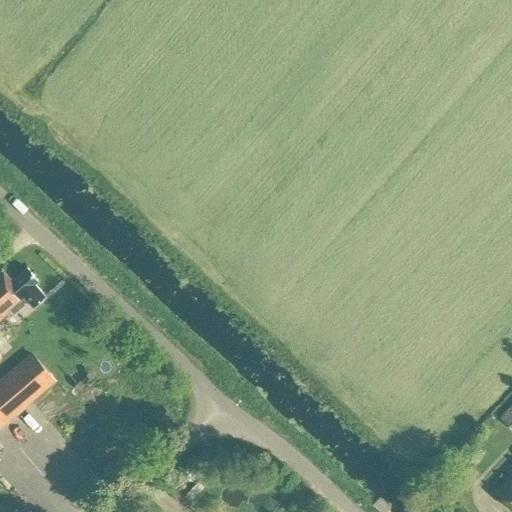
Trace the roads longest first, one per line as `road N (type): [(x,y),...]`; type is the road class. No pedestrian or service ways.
road 1 (unclassified): [(219,408),(0,197)]
road 2 (unclassified): [(349,511),(264,435),(219,408)]
road 3 (unclassified): [(90,511),(219,408)]
